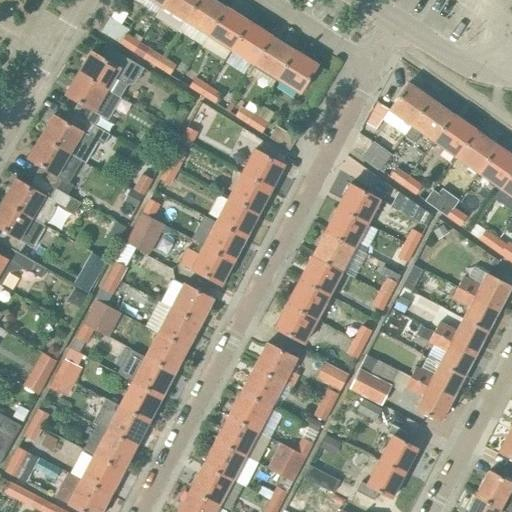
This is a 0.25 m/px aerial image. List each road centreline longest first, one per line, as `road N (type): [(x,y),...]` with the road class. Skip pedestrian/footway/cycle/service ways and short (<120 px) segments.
road 1 (residential): [(139,511),(369,66)]
road 2 (residential): [(428,511),(511,354)]
road 3 (residential): [(369,66),(267,0)]
